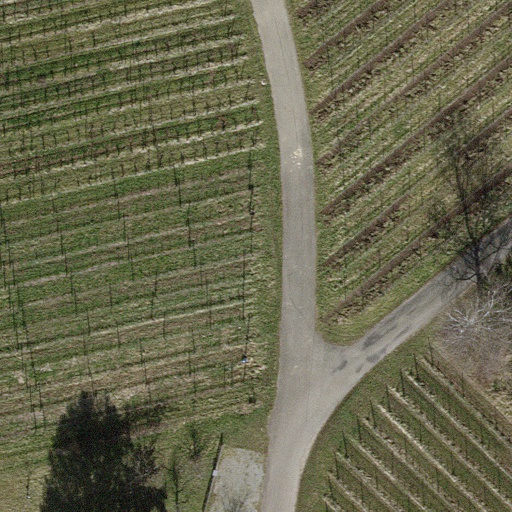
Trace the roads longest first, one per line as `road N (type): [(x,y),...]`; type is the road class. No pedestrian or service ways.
road 1 (track): [(284,511),(296,414),(296,142),(268,0)]
road 2 (track): [(296,414),(511,239)]
